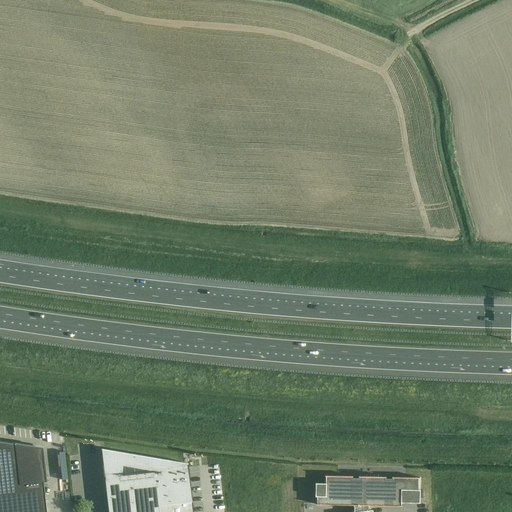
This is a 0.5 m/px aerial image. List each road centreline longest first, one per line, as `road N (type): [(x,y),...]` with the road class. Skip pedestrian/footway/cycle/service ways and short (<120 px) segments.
road 1 (motorway): [(511,321),(226,303),(0,272)]
road 2 (motorway): [(0,313),(306,349),(511,359)]
